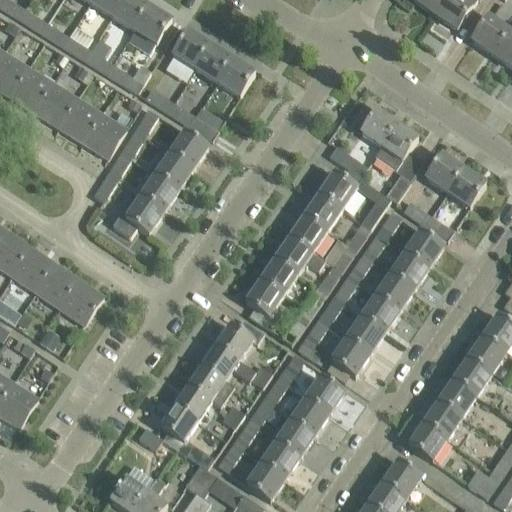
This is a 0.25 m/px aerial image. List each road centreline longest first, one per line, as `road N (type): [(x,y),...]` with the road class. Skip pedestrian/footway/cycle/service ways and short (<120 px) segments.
road 1 (residential): [(511,235),(322,511)]
road 2 (residential): [(166,310),(339,47)]
road 3 (residential): [(31,499),(166,310)]
road 4 (residential): [(511,161),(339,47)]
road 5 (residential): [(60,237),(92,187),(0,128)]
road 6 (residential): [(166,310),(60,237)]
